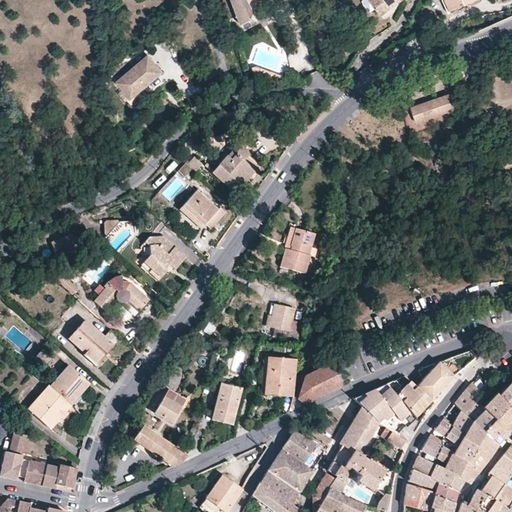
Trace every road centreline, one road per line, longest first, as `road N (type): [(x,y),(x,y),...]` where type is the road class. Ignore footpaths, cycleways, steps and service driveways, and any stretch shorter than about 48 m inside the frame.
road 1 (residential): [(84,504),(120,404),(343,109)]
road 2 (residential): [(343,109),(320,92),(216,110),(125,189),(0,233)]
road 3 (residential): [(511,330),(441,350),(283,423)]
road 4 (residential): [(283,423),(115,501),(84,504)]
road 5 (residential): [(511,341),(474,369),(422,431),(399,478),(395,511)]
road 6 (residential): [(343,109),(391,69),(482,41)]
